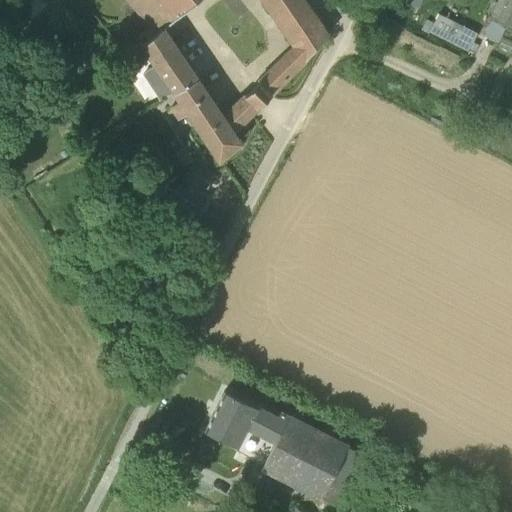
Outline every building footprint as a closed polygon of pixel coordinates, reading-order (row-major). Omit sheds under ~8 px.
[(164,27),(178,15),(165,0),(124,0),(154,35),(164,27)] [(165,0),(178,15),(195,0),(165,0)] [(303,1),(302,0),(260,0),(276,22),(303,1)] [(511,0),(498,0),(489,19),(511,30),(511,0)] [(178,118),(186,111),(219,158),(240,142),(232,131),(259,107),(258,106),(273,93),(274,94),(328,36),(303,1),(276,22),(293,46),(258,76),(261,79),(244,94),(242,92),(224,112),(198,75),(173,93),(177,99),(170,106),(178,118)] [(439,12),(430,31),(468,51),(478,32),(439,12)] [(164,27),(154,35),(140,46),(173,93),(198,75),(164,27)] [(205,429),(238,446),(246,430),(274,444),(261,470),(321,500),(321,498),(339,507),(364,456),(347,448),(349,443),(280,409),(277,415),(225,389),(205,429)]
